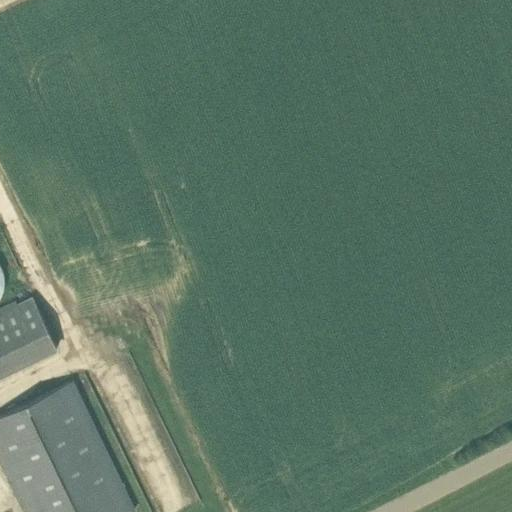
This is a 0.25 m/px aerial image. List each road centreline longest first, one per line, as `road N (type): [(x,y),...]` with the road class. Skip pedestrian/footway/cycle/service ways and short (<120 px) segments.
road 1 (track): [(0,195),(77,358),(0,395)]
road 2 (unclassified): [(386,511),(511,448)]
